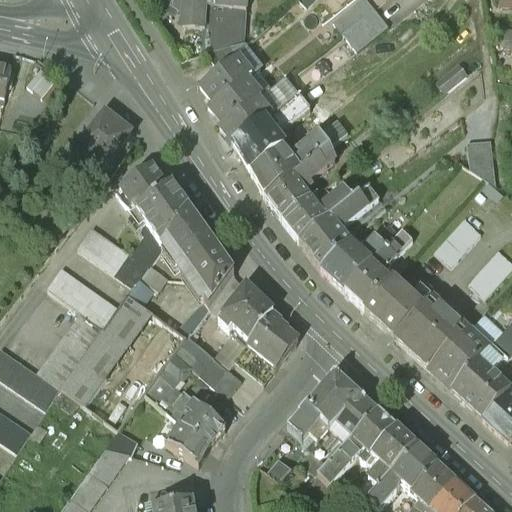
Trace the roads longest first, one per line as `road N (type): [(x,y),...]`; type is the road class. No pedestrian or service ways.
road 1 (secondary): [(96,7),(257,252),(340,340)]
road 2 (secondary): [(340,340),(511,495)]
road 3 (residential): [(233,511),(231,474),(245,448),(340,340)]
